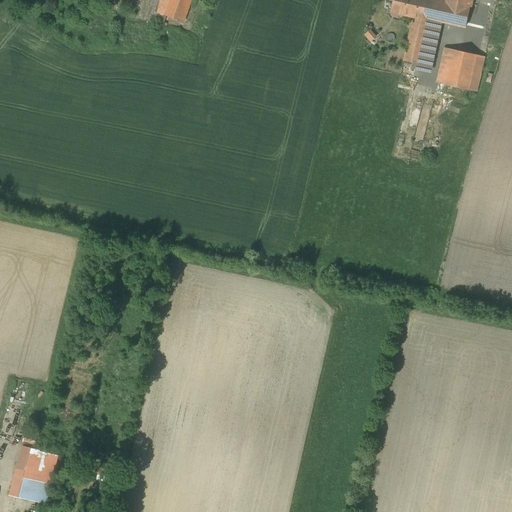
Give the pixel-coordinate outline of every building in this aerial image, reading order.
[(113,0),(111,8),(125,13),(129,2),(139,5),(135,16),(155,23),(156,23),(165,26),(154,56),(169,62),(191,0),(113,0)] [(444,0),(445,2),(437,0),(394,0),(394,1),(392,12),(393,12),(418,18),(419,17),(419,16),(430,19),(439,21),(465,27),(471,0),(444,0)] [(425,25),(417,63),(413,62),(412,68),(428,72),(439,21),(430,19),(419,16),(419,17),(417,23),(425,25)] [(412,22),(404,60),(413,62),(417,63),(425,25),(417,23),(412,22)] [(372,42),(378,37),(373,30),(366,34),(372,42)] [(485,57),(444,47),(436,83),(446,85),(443,96),(465,101),(467,90),(477,92),(485,57)] [(37,436),(25,433),(23,441),(26,442),(35,444),(37,436)] [(23,446),(10,495),(27,499),(45,503),(57,455),(38,451),(40,446),(35,444),(26,442),(25,446),(23,446)] [(113,470),(99,468),(98,474),(97,480),(117,483),(118,481),(115,480),(116,475),(113,474),(113,470)]
